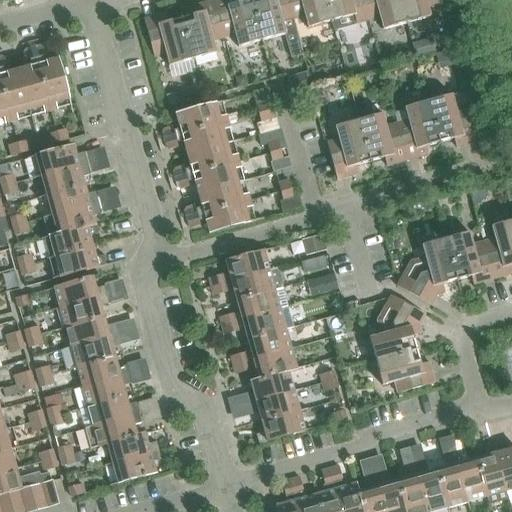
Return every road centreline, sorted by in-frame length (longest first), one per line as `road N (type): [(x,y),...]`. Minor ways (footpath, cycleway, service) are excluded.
road 1 (residential): [(227,487),(479,404)]
road 2 (residential): [(164,261),(99,36),(101,12)]
road 3 (residential): [(227,487),(208,418),(173,378),(146,281),(164,261)]
road 4 (residential): [(164,261),(317,217)]
road 5 (residential): [(346,206),(480,169)]
road 6 (residential): [(317,217),(280,89)]
